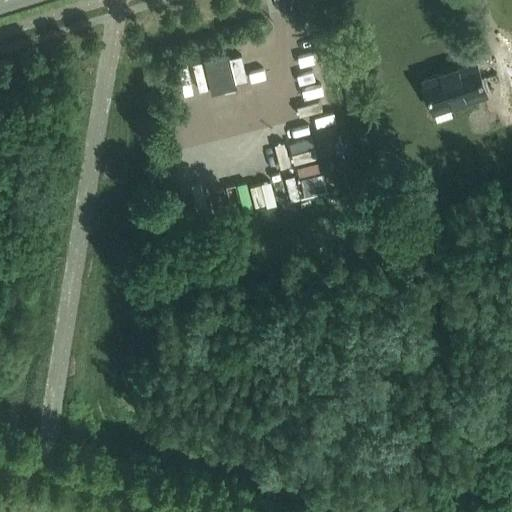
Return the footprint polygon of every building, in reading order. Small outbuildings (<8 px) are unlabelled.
[(166,62),(176,96),(200,89),(198,84),(210,80),(203,57),(192,60),(190,55),(166,62)] [(423,78),(432,108),(433,107),(432,103),(446,98),(448,103),(485,91),(476,61),(456,67),(457,69),(440,74),(440,73),(423,78)] [(250,122),(266,117),(262,102),(246,106),(250,122)] [(214,113),(215,122),(235,120),(234,110),(214,113)] [(492,110),(480,119),(488,130),(500,121),(492,110)]
